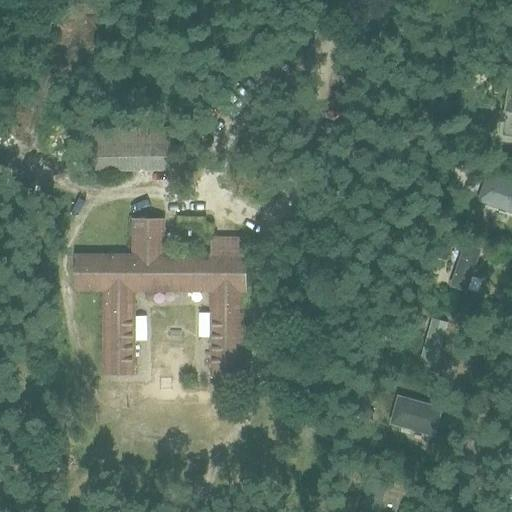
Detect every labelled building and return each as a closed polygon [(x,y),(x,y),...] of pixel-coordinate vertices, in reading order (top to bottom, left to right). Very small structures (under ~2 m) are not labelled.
[(171,127),(89,128),(89,172),(171,171),(171,127)] [(511,182),(487,174),(477,201),(511,213),(511,182)] [(75,292),(102,292),(102,375),(136,376),(136,292),(210,293),(209,376),(244,377),(244,293),(247,293),(247,255),(245,255),(244,237),(211,237),(211,254),(165,254),(166,219),(132,219),(131,254),(75,254),(75,292)] [(465,244),(450,286),(467,292),(482,250),(465,244)] [(489,256),(485,270),(498,273),(501,260),(489,256)] [(194,412),(201,392),(181,385),(189,362),(174,357),(160,401),(194,412)] [(390,424),(435,437),(443,406),(398,394),(390,424)]
